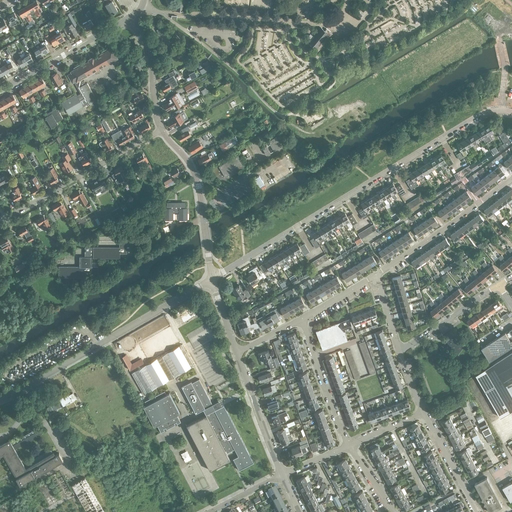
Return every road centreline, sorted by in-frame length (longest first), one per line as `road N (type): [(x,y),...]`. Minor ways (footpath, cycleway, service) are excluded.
road 1 (residential): [(210,278),(486,113),(511,113)]
road 2 (unclassified): [(0,399),(210,278)]
road 3 (residential): [(4,218),(160,133)]
road 4 (residential): [(511,177),(377,276)]
road 5 (tertiary): [(210,278),(194,172),(160,133)]
road 6 (unclassified): [(0,89),(132,18)]
road 7 (tertiary): [(282,476),(236,353)]
road 8 (residential): [(349,445),(302,323)]
road 9 (residential): [(399,350),(502,287)]
